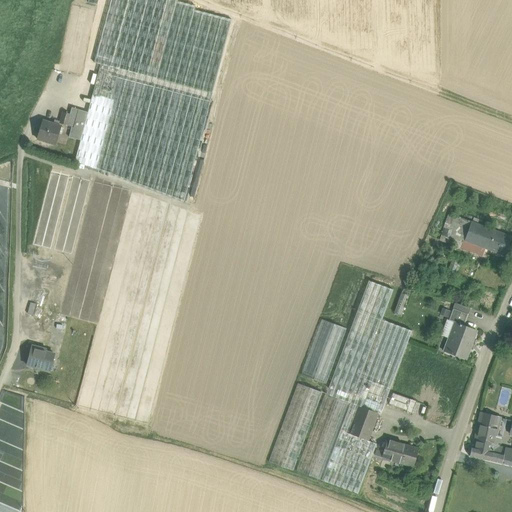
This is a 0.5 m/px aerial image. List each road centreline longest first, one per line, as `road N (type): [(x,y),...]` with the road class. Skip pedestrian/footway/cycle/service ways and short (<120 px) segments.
road 1 (track): [(212,0),(511,118)]
road 2 (unclassified): [(511,292),(435,511)]
